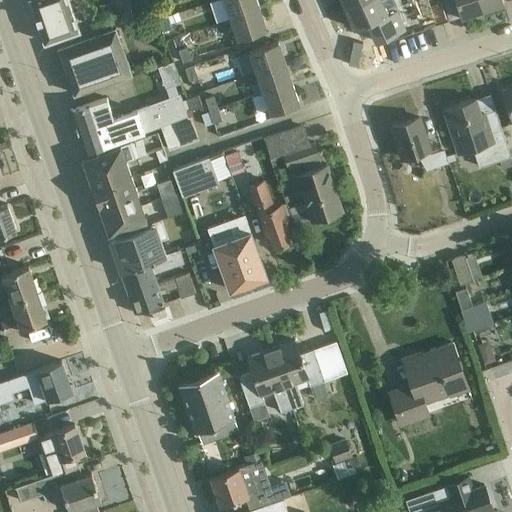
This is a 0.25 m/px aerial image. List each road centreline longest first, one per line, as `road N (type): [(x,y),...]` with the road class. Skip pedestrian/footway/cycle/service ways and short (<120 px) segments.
road 1 (tertiary): [(122,353),(0,7)]
road 2 (residential): [(122,353),(361,272),(385,246)]
road 3 (tertiary): [(177,511),(122,353)]
road 4 (residential): [(357,96),(511,42)]
road 5 (residential): [(385,246),(389,204),(357,96)]
road 6 (residential): [(385,246),(422,243),(511,213)]
